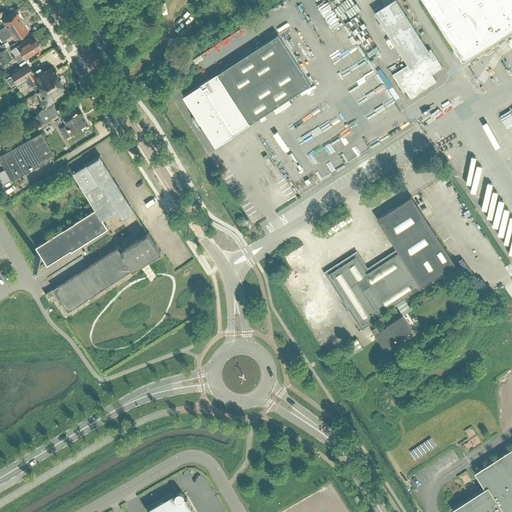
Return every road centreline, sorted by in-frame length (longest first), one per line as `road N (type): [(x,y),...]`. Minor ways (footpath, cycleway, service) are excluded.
road 1 (tertiary): [(225,268),(50,0)]
road 2 (unclassified): [(225,268),(427,139)]
road 3 (tertiary): [(0,477),(118,407)]
